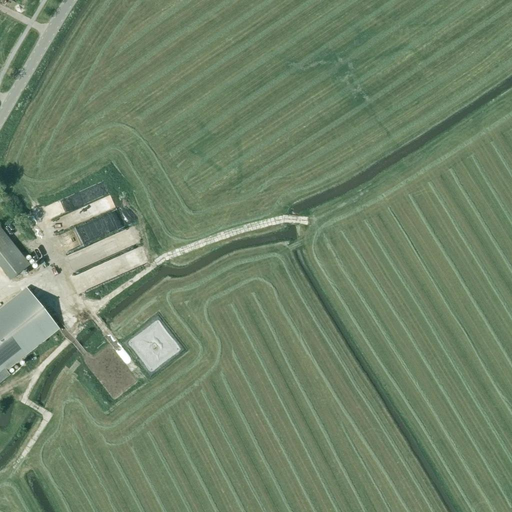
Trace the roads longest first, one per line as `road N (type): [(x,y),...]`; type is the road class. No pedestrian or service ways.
road 1 (track): [(0,295),(38,280),(73,304),(98,304),(169,255),(283,219),(320,217),(511,97)]
road 2 (tertiary): [(0,119),(70,0)]
